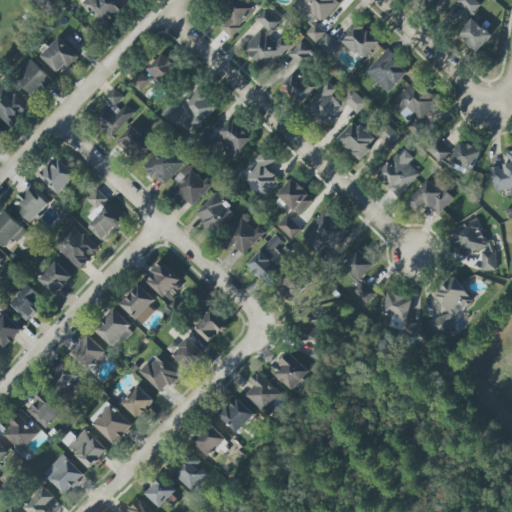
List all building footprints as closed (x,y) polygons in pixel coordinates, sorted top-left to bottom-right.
[(123,4),(116,0),(86,0),(83,5),(110,23),(123,4)] [(236,0),(215,24),(230,37),(256,8),(247,0),(236,0)] [(311,27),(305,33),(315,43),(325,33),(317,25),(338,4),(334,0),(297,0),(291,6),(311,27)] [(471,15),(480,5),(475,0),(457,0),(456,2),(471,15)] [(268,71),(291,46),(276,32),(283,24),(265,8),(255,19),(264,27),(244,48),(268,71)] [(491,36),(472,18),(457,34),(476,52),(491,36)] [(341,40),(362,60),(379,42),(358,22),(341,40)] [(341,47),(326,34),(316,44),(331,58),(341,47)] [(41,57),(60,75),(79,55),(59,37),(41,57)] [(301,69),(315,56),(301,41),(287,54),(301,69)] [(408,71),(385,50),(365,72),(388,93),(408,71)] [(178,68),(162,53),(144,73),(141,70),(130,82),(141,92),(156,77),(164,84),(178,68)] [(34,99),(53,82),(31,59),(13,76),(34,99)] [(287,76),(289,78),(282,85),(302,103),(316,86),(295,67),(287,76)] [(407,120),(413,113),(421,120),(438,102),(414,79),(390,105),(407,120)] [(328,127),(346,104),(357,114),(367,102),(353,91),(347,98),(326,82),(304,109),(328,127)] [(0,87),(0,117),(10,127),(29,107),(4,84),(0,87)] [(218,105),(197,86),(169,116),(190,135),(218,105)] [(134,112),(123,102),(125,99),(113,88),(104,99),(108,103),(93,121),(112,138),(134,112)] [(234,158),(252,139),(232,119),(214,138),(234,158)] [(359,159),(376,141),(354,120),(337,139),(359,159)] [(390,146),(399,136),(386,123),(377,133),(390,146)] [(116,142),(137,162),(152,146),(131,126),(116,142)] [(470,174),(480,150),(460,141),(449,165),(470,174)] [(163,186),(181,167),(161,147),(143,165),(163,186)] [(257,164),(241,178),(260,199),(279,181),(268,168),(274,163),(263,151),(254,160),(257,164)] [(419,175),(398,153),(377,173),(397,196),(419,175)] [(59,194),(75,175),(58,160),(41,179),(59,194)] [(213,184),(206,177),(202,181),(190,170),(170,192),(180,201),(182,198),(192,207),(213,184)] [(314,199),(292,178),(276,195),(299,216),(314,199)] [(406,203),(417,212),(425,203),(438,215),(454,197),(436,180),(433,184),(428,180),(406,203)] [(15,207),(30,222),(49,204),(32,185),(18,198),(21,201),(15,207)] [(85,200),(95,209),(88,217),(93,222),(87,228),(102,242),(123,219),(105,203),(108,200),(96,188),(85,200)] [(209,235),(234,212),(216,193),(195,213),(204,222),(200,225),(209,235)] [(318,246),(321,240),(335,249),(348,227),(319,210),(303,238),(318,246)] [(0,244),(3,248),(12,239),(16,243),(27,231),(5,211),(0,215),(0,244)] [(277,225),(290,239),(300,230),(287,215),(277,225)] [(243,255),(263,234),(244,216),(220,241),(228,249),(232,245),(243,255)] [(79,270),(90,259),(88,257),(98,248),(74,223),(53,243),(79,270)] [(482,271),(495,271),(494,239),(480,240),(480,225),(452,226),(453,254),(481,253),(482,271)] [(265,282),(292,254),(274,236),(247,264),(265,282)] [(359,249),(341,266),(357,283),(375,267),(359,249)] [(72,277),(57,261),(38,279),(54,295),(72,277)] [(183,282),(161,262),(145,279),(167,299),(183,282)] [(274,288),(297,303),(308,285),(285,271),(274,288)] [(447,313),(428,324),(435,335),(448,327),(445,322),(474,305),(458,278),(434,291),(447,313)] [(365,305),(375,295),(363,281),(352,291),(365,305)] [(149,306),(156,299),(138,284),(120,305),(142,325),(154,311),(149,306)] [(43,299),(28,285),(9,305),(27,322),(40,309),(37,306),(43,299)] [(413,300),(388,291),(381,313),(391,316),(387,331),(418,341),(422,325),(407,320),(413,300)] [(210,343),(228,324),(212,309),(194,329),(210,343)] [(114,310),(95,331),(114,348),(133,328),(114,310)] [(0,344),(5,348),(22,327),(4,312),(0,317),(0,344)] [(296,352),(320,362),(325,351),(317,347),(320,341),(310,337),(316,325),(309,322),(296,352)] [(88,370),(106,351),(88,335),(71,354),(88,370)] [(171,356),(187,370),(203,352),(188,338),(171,356)] [(292,391),(309,369),(289,353),(272,375),(292,391)] [(162,394),(180,374),(159,355),(151,363),(148,361),(138,372),(162,394)] [(48,381),(63,394),(80,374),(66,362),(48,381)] [(245,394),(262,413),(280,395),(258,372),(249,381),(254,386),(245,394)] [(121,403),(137,419),(154,401),(138,385),(121,403)] [(60,413),(39,394),(25,410),(46,429),(60,413)] [(254,416),(237,397),(218,414),(235,433),(254,416)] [(107,401),(89,420),(115,445),(132,426),(107,401)] [(1,433),(18,452),(37,435),(20,416),(1,433)] [(225,439),(209,424),(192,443),(208,458),(225,439)] [(89,468),(107,450),(86,428),(74,439),(70,435),(63,441),(89,468)] [(208,474),(197,464),(200,461),(190,452),(170,472),(191,491),(208,474)] [(84,474),(63,454),(49,468),(54,473),(49,478),(65,494),(84,474)] [(175,492),(162,477),(145,493),(158,508),(175,492)] [(28,511),(47,511),(59,499),(43,486),(24,509),(28,511)] [(122,511),(151,511),(138,498),(122,511)]
